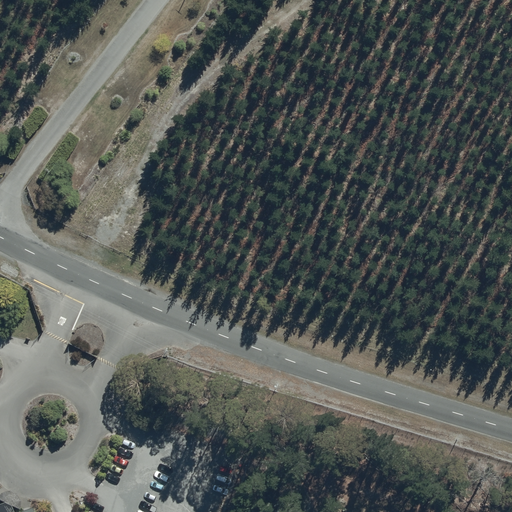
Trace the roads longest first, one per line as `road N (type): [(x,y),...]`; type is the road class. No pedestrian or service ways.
road 1 (tertiary): [(511,426),(227,339),(0,237)]
road 2 (track): [(296,0),(192,84),(79,276)]
road 3 (track): [(137,440),(305,472),(336,488),(332,511)]
